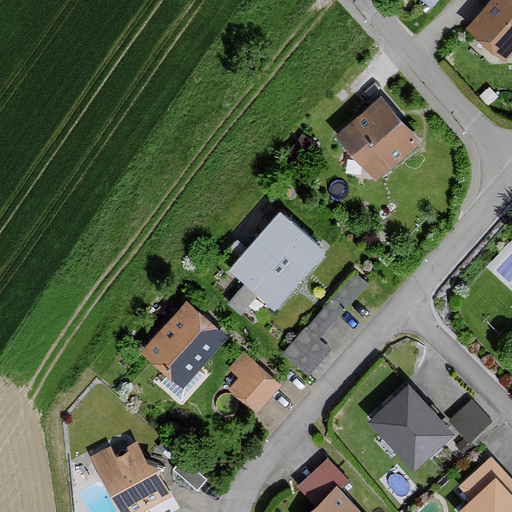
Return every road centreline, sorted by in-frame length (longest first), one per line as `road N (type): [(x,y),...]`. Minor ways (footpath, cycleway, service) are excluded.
road 1 (residential): [(406,300),(245,490),(243,511)]
road 2 (residential): [(363,0),(511,165)]
road 3 (residential): [(511,171),(406,300)]
road 4 (residential): [(406,300),(511,416)]
